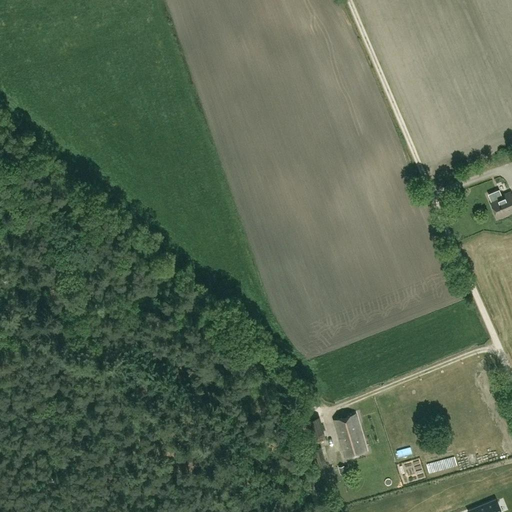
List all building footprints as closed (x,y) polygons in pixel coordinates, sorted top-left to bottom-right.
[(501,195),(502,197),(491,201),(497,216),(511,209),(511,194),(510,190),(501,195)] [(366,449),(355,413),(334,420),(345,456),(366,449)] [(319,416),(304,421),(309,436),(323,432),(319,416)] [(321,446),(313,449),(318,467),(326,464),(321,446)] [(498,511),(493,500),(470,509),(470,511),(498,511)]
